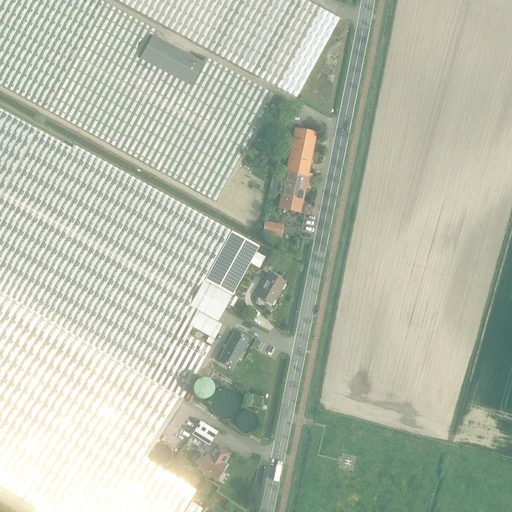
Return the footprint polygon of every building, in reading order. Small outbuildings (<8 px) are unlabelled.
[(98,0),(0,0),(0,85),(215,202),(273,95),(199,54),(196,60),(152,36),(155,30),(98,0)] [(115,0),(296,98),(339,19),(305,0),(115,0)] [(0,484),(43,511),(201,511),(203,509),(190,502),(197,492),(145,459),(182,402),(180,401),(182,399),(202,362),(180,351),(192,327),(209,336),(209,337),(214,339),(221,325),(217,322),(231,296),(236,298),(254,266),(259,269),(265,258),(260,255),(263,249),(72,145),(70,148),(0,109),(0,484)] [(299,212),(309,162),(315,133),(295,129),(279,208),(299,212)] [(264,224),(262,234),(280,237),(282,227),(264,224)] [(265,258),(259,269),(265,272),(271,261),(265,258)] [(285,282),(269,273),(256,296),(258,297),(257,299),(257,301),(258,303),(260,304),(262,304),(264,303),(265,301),(271,304),(279,291),(280,292),(285,282)] [(193,330),(191,335),(200,340),(203,335),(193,330)] [(232,368),(248,339),(234,331),(218,360),(232,368)] [(209,336),(206,342),(211,345),(214,339),(209,337),(209,336)] [(203,359),(209,348),(192,339),(186,350),(203,359)] [(216,383),(216,380),(214,377),(212,375),(210,374),(208,374),(204,374),(202,375),(201,376),(200,378),(199,379),(198,383),(199,386),(201,389),(203,391),(205,392),(207,392),(210,391),(212,390),(214,389),(216,387),(216,383)] [(239,404),(239,403),(239,401),(238,398),(237,395),(235,393),(233,391),(231,390),(228,389),(225,389),(222,389),(219,390),(216,391),(214,393),(213,395),(211,398),(211,400),(210,403),(210,405),(211,408),(212,411),(214,413),(216,415),(219,417),(224,418),(226,418),(230,417),(233,416),(235,414),(236,412),(238,410),(239,407),(239,404)] [(263,397),(245,394),(243,405),(261,409),(263,397)] [(258,421),(258,417),(257,415),(256,414),(254,413),(253,412),(249,411),(247,411),(245,412),(242,413),(241,415),(240,417),(239,419),(239,421),(239,424),(241,427),(242,428),(244,430),(248,431),(250,431),(252,430),(253,429),(255,428),(257,425),(258,423),(258,421)] [(200,421),(191,435),(197,438),(210,446),(218,432),(200,421)] [(197,468),(216,480),(225,465),(222,463),(229,453),(217,446),(210,456),(206,453),(197,468)]
